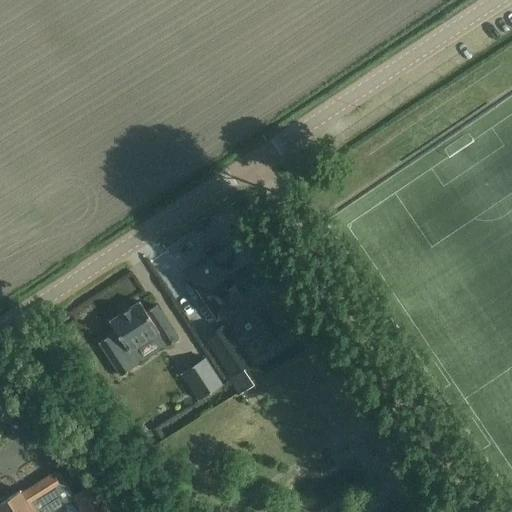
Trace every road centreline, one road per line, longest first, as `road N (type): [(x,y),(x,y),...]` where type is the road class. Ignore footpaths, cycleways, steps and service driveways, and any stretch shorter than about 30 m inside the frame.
road 1 (unclassified): [(487,511),(250,163)]
road 2 (tertiary): [(250,163),(502,0)]
road 3 (tertiary): [(0,324),(250,163)]
